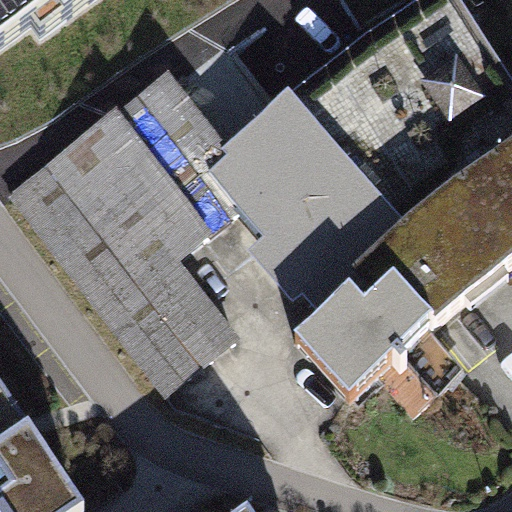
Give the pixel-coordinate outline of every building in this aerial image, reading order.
[(0,0),(0,50),(0,51),(31,29),(40,41),(97,0),(0,0)] [(511,158),(511,93),(452,0),(429,0),(364,42),(460,192),(511,158)] [(114,117),(11,201),(166,405),(239,345),(180,269),(229,231),(293,306),(303,299),(321,322),(355,290),(349,284),(404,235),(460,192),(364,42),(288,103),(226,155),(169,79),(118,121),(114,117)] [(355,290),(321,322),(293,345),(347,411),(437,334),(511,279),(511,160),(404,235),(349,284),(355,290)] [(0,511),(73,511),(22,431),(0,398),(0,511)]
